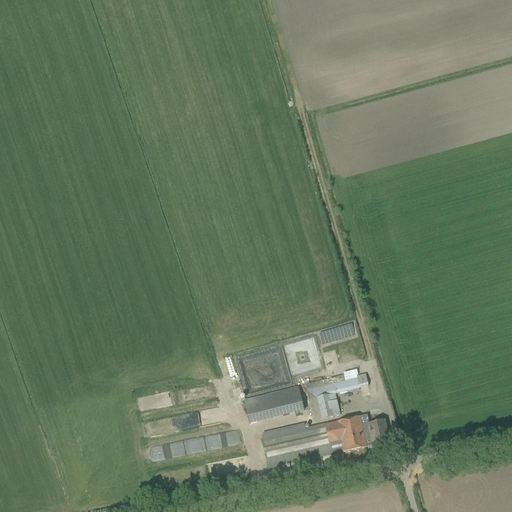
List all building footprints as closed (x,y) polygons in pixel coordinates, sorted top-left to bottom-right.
[(344,376),(305,385),(308,401),(360,389),(357,378),(345,381),(344,376)] [(249,425),(303,411),(297,387),(243,401),(249,425)] [(338,409),(311,416),(313,423),(340,417),(338,409)] [(362,427),(360,418),(325,425),(305,430),(304,425),(262,434),(263,439),(261,440),(267,471),(367,448),(365,440),(371,439),(372,444),(388,440),(384,421),(368,425),(362,427)] [(220,449),(236,446),(233,432),(218,434),(220,449)]
